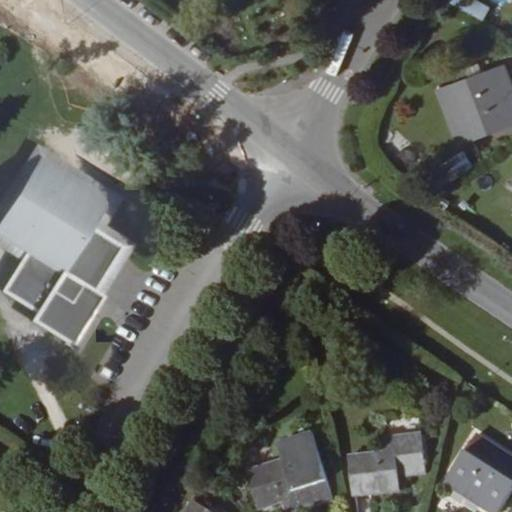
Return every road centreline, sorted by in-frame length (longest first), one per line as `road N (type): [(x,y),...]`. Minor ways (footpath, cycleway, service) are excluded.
road 1 (residential): [(71,511),(291,148)]
road 2 (tertiary): [(511,300),(291,148)]
road 3 (tertiary): [(291,148),(92,0)]
road 4 (residential): [(381,0),(291,148)]
